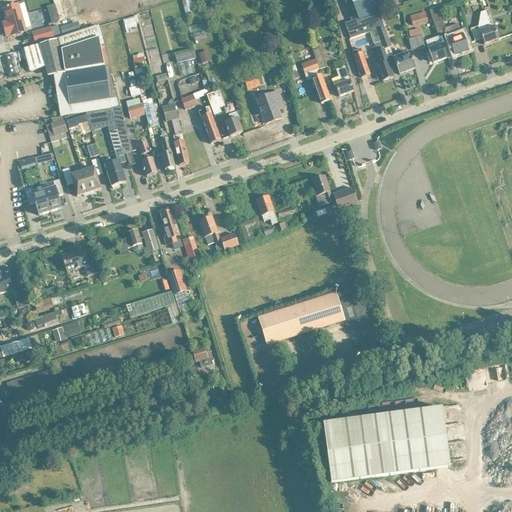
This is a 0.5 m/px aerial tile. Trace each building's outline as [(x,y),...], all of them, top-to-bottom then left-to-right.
[(7,23),(3,24),(6,37),(10,36),(10,37),(24,33),(26,32),(25,29),(31,27),(24,4),(18,6),(18,5),(8,8),(8,7),(6,8),(6,9),(3,10),(4,12),(7,23)] [(499,40),(489,12),(488,10),(481,12),(479,27),(470,30),(475,42),(482,40),(484,45),(499,40)] [(379,15),(372,17),(365,20),(364,17),(363,15),(360,12),(358,12),(349,16),(351,22),(345,24),(350,40),(364,35),(369,33),(376,31),(383,28),(379,15)] [(409,17),(412,26),(428,22),(425,13),(409,17)] [(439,13),(430,16),(437,35),(444,33),(446,32),(445,29),(439,13)] [(121,26),(123,35),(137,32),(134,23),(121,26)] [(446,32),(444,33),(447,41),(449,41),(454,56),(468,51),(462,36),(460,30),(458,25),(445,29),(446,32)] [(60,36),(57,27),(32,34),(35,43),(60,36)] [(60,51),(64,74),(104,67),(97,27),(58,40),(62,50),(60,51)] [(376,31),(381,42),(383,50),(389,48),(390,47),(383,28),(376,31)] [(376,31),(369,33),(373,45),(374,44),(381,42),(376,31)] [(423,36),(409,40),(412,51),(425,48),(423,36)] [(447,59),(439,37),(426,42),(434,63),(447,59)] [(394,78),(383,50),(381,42),(374,44),(381,65),(377,66),(383,82),(394,78)] [(39,47),(36,47),(23,51),(29,73),(45,69),(39,47)] [(320,49),(312,52),(315,61),(319,71),(327,68),(320,49)] [(362,79),(370,76),(362,53),(353,56),(362,79)] [(416,70),(410,53),(402,56),(401,53),(392,56),(399,76),(416,70)] [(18,73),(13,54),(0,57),(0,71),(2,77),(18,73)] [(208,56),(197,59),(199,68),(210,66),(208,56)] [(175,71),(192,71),(192,58),(175,58),(175,71)] [(315,61),(301,66),(305,76),(319,71),(315,61)] [(104,67),(64,74),(54,75),(57,96),(55,97),(54,97),(55,104),(56,105),(58,104),(60,117),(111,109),(104,67)] [(353,92),(348,77),(345,67),(336,71),(338,78),(333,80),(335,87),(339,98),(353,92)] [(319,71),(305,76),(307,83),(312,81),(321,104),(330,101),(321,76),(319,71)] [(243,79),(247,91),(258,87),(254,75),(243,79)] [(175,89),(179,99),(201,91),(198,81),(175,89)] [(194,100),(206,96),(204,92),(193,96),(194,100)] [(219,92),(206,97),(213,116),(220,114),(220,112),(225,110),(219,92)] [(278,93),(263,98),(256,101),(261,116),(255,118),(258,127),(264,125),(265,125),(280,119),(276,107),(282,104),(278,93)] [(196,106),(194,100),(193,96),(180,100),(184,111),(196,106)] [(150,100),(141,103),(142,105),(145,116),(148,129),(156,126),(150,100)] [(162,107),(163,111),(166,122),(171,120),(176,137),(179,136),(182,135),(178,119),(175,108),(174,104),(162,107)] [(145,116),(142,105),(127,108),(130,120),(145,116)] [(209,109),(199,112),(210,145),(221,141),(209,109)] [(88,124),(105,119),(106,124),(114,122),(111,110),(86,115),(88,124)] [(240,118),(237,112),(228,116),(230,122),(225,124),(227,131),(226,131),(227,133),(228,132),(230,138),(242,133),(237,119),(240,118)] [(63,121),(57,123),(61,134),(66,133),(63,121)] [(133,153),(124,121),(115,124),(117,131),(122,150),(124,155),(126,155),(133,153)] [(68,123),(69,135),(80,134),(78,122),(68,123)] [(122,150),(117,131),(109,133),(114,152),(122,150)] [(189,164),(183,139),(182,135),(179,136),(180,140),(181,143),(174,144),(179,167),(189,164)] [(175,168),(167,136),(160,138),(165,155),(161,156),(164,171),(175,168)] [(451,139),(435,143),(440,162),(456,158),(451,139)] [(141,163),(146,178),(147,178),(157,174),(146,143),(138,146),(142,156),(144,155),(146,161),(141,163)] [(86,148),(90,159),(99,156),(95,145),(86,148)] [(137,164),(133,153),(126,155),(130,167),(137,164)] [(93,169),(82,172),(89,196),(95,194),(94,192),(101,190),(97,177),(103,175),(98,160),(91,162),(93,169)] [(118,186),(125,184),(119,163),(104,167),(111,188),(112,188),(113,190),(119,188),(118,186)] [(89,196),(82,172),(71,176),(69,169),(62,171),(67,187),(73,185),(77,198),(83,196),(84,197),(89,196)] [(315,181),(312,182),(317,196),(316,197),(319,208),(327,205),(328,205),(333,203),(324,178),(318,180),(318,178),(314,179),(315,181)] [(54,183),(55,188),(58,197),(64,195),(59,181),(54,183)] [(58,197),(55,188),(44,192),(50,213),(62,209),(58,197)] [(358,205),(352,189),(332,196),(336,205),(325,209),(327,216),(338,212),(358,205)] [(35,204),(33,195),(31,190),(25,192),(29,206),(35,204)] [(50,213),(44,192),(33,195),(35,204),(39,216),(50,213)] [(268,198),(256,202),(264,223),(270,220),(272,226),(277,224),(268,198)] [(279,218),(297,212),(295,206),(277,213),(279,218)] [(161,216),(160,217),(161,222),(163,221),(165,227),(161,228),(162,231),(165,241),(166,246),(172,244),(174,250),(182,248),(178,237),(179,236),(171,212),(161,215),(161,216)] [(214,248),(217,254),(238,247),(234,235),(219,241),(211,218),(206,220),(206,219),(200,221),(201,222),(200,223),(205,238),(207,246),(214,244),(216,248),(214,248)] [(240,226),(245,238),(250,236),(247,229),(255,226),(254,221),(240,226)] [(266,237),(274,234),(272,228),(264,231),(266,237)] [(126,245),(118,247),(120,254),(127,251),(127,250),(132,248),(133,250),(134,252),(138,254),(141,253),(143,250),(143,248),(142,245),(137,231),(128,234),(129,239),(124,240),(126,245)] [(152,231),(150,232),(143,234),(149,253),(158,250),(152,231)] [(200,260),(198,256),(193,238),(182,241),(190,263),(200,260)] [(61,257),(67,273),(84,267),(87,278),(99,274),(92,254),(85,256),(83,250),(61,257)] [(179,272),(168,276),(177,304),(189,301),(179,272)] [(0,273),(0,295),(7,293),(6,290),(17,287),(12,274),(2,278),(0,273)] [(335,296),(339,310),(353,306),(364,302),(359,287),(336,294),(337,296),(335,296)] [(258,319),(266,346),(343,321),(339,310),(335,296),(334,295),(258,319)] [(373,329),(364,302),(353,306),(362,333),(373,329)] [(348,329),(356,327),(351,310),(343,312),(348,329)] [(121,327),(113,329),(115,338),(123,336),(121,327)] [(50,338),(54,348),(61,346),(59,339),(68,336),(67,332),(50,338)] [(381,349),(376,333),(370,334),(376,351),(381,349)] [(35,337),(30,339),(34,349),(38,348),(35,337)] [(29,339),(0,348),(3,359),(32,350),(29,339)] [(204,350),(193,353),(196,361),(199,360),(201,368),(212,365),(210,357),(207,358),(204,350)] [(53,370),(6,384),(13,409),(61,395),(53,370)] [(331,484),(450,468),(442,408),(323,424),(331,484)] [(0,496),(14,493),(11,482),(0,484),(0,496)]
